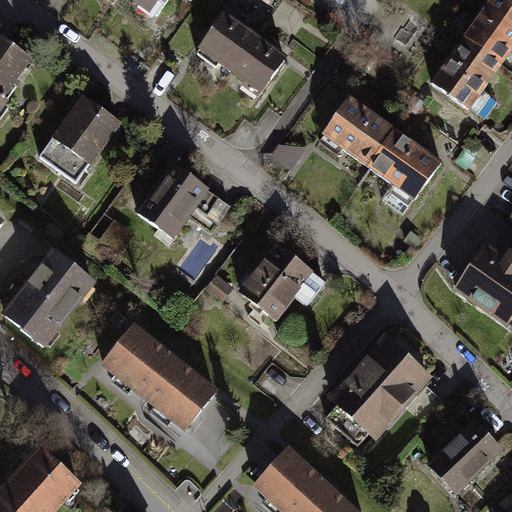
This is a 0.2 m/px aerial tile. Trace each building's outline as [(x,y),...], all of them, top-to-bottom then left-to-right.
[(123,0),(150,18),(162,0),(123,0)] [(511,66),(511,12),(499,2),(431,94),(470,123),(511,66)] [(289,67),(229,21),(203,55),(264,101),(289,67)] [(0,124),(37,73),(0,46),(0,124)] [(84,194),(125,132),(81,104),(40,166),(84,194)] [(447,173),(352,105),(322,147),(417,215),(447,173)] [(270,155),(286,171),(305,153),(289,137),(270,155)] [(210,201),(177,177),(142,224),(176,248),(210,201)] [(102,240),(95,235),(89,244),(117,262),(135,234),(114,221),(102,240)] [(243,304),(280,330),(314,282),(277,256),(243,304)] [(509,340),(511,336),(511,271),(490,256),(457,304),(509,340)] [(49,363),(101,293),(55,259),(3,329),(49,363)] [(192,444),(224,401),(135,336),(103,379),(192,444)] [(378,456),(434,391),(386,350),(330,414),(378,456)] [(450,511),(457,511),(505,466),(473,434),(422,483),(450,511)] [(359,511),(289,449),(251,491),(274,511),(359,511)] [(76,511),(78,511),(34,471),(0,508),(0,511),(76,511)]
